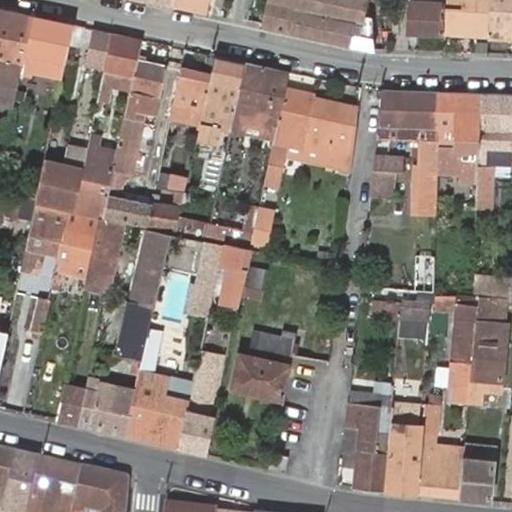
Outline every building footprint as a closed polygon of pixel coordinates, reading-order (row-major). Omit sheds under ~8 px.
[(172,0),(171,5),(207,12),(209,0),(172,0)] [(266,0),(262,24),(375,48),(371,0),(266,0)] [(445,33),(445,8),(445,0),(409,0),(408,32),(445,33)] [(445,0),(445,8),(445,33),(490,35),(490,10),(490,0),(445,0)] [(511,0),(490,0),(490,10),(490,35),(511,35),(511,0)] [(23,70),(34,18),(0,10),(0,107),(14,111),(23,70)] [(75,26),(34,18),(23,70),(37,74),(41,59),(55,62),(51,77),(63,80),(64,77),(75,26)] [(94,30),(86,64),(106,69),(113,34),(94,30)] [(144,41),(113,34),(106,69),(102,85),(100,94),(131,101),(140,61),(144,41)] [(245,64),(214,57),(210,77),(199,125),(196,140),(214,144),(218,129),(230,131),(245,64)] [(168,67),(140,61),(131,101),(126,122),(115,172),(132,176),(143,126),(150,127),(153,128),(158,107),(168,67)] [(245,64),(230,131),(274,141),(284,93),(286,88),(289,73),(245,64)] [(210,77),(178,70),(168,118),(177,120),(199,125),(210,77)] [(278,190),(288,143),(298,97),(300,92),(286,88),(284,93),(274,141),(270,160),(263,187),(278,190)] [(288,143),(352,157),(358,109),(313,100),(314,95),(300,92),(298,97),(288,143)] [(383,92),(378,136),(400,138),(400,129),(413,130),(412,141),(422,141),(420,184),(411,183),(410,216),(436,216),(437,171),(439,131),(440,94),(383,92)] [(481,95),(440,94),(439,131),(437,171),(479,172),(481,95)] [(511,95),(481,95),(479,172),(477,213),(491,214),(493,166),(511,166),(511,95)] [(87,157),(75,212),(103,217),(105,217),(110,197),(114,178),(93,175),(100,142),(91,139),(87,157)] [(352,157),(288,143),(286,157),(351,172),(352,157)] [(45,164),(36,203),(70,210),(75,212),(87,157),(68,153),(64,168),(45,164)] [(374,173),(371,195),(372,195),(394,197),(399,155),(376,153),(374,173)] [(157,188),(185,190),(186,173),(158,171),(157,188)] [(175,232),(180,211),(126,200),(110,197),(105,217),(172,232),(175,232)] [(70,210),(36,203),(22,260),(20,271),(54,278),(70,210)] [(266,247),(274,210),(259,206),(252,235),(251,244),(266,247)] [(75,212),(70,210),(54,278),(53,284),(61,286),(67,262),(90,268),(102,221),(103,217),(75,212)] [(85,289),(108,293),(124,226),(102,221),(90,268),(85,289)] [(208,227),(206,239),(208,239),(224,242),(250,247),(251,244),(252,235),(208,227)] [(155,302),(171,234),(146,229),(131,298),(155,302)] [(224,242),(208,239),(195,290),(192,290),(187,308),(208,312),(220,260),(224,242)] [(218,298),(240,303),(253,248),(250,247),(224,242),(220,260),(226,261),(218,298)] [(429,288),(431,260),(417,259),(415,286),(429,288)] [(250,265),(243,295),(261,298),(267,268),(250,265)] [(16,326),(27,329),(35,295),(23,292),(16,326)] [(41,332),(49,298),(35,295),(27,329),(41,332)] [(455,298),(435,297),(434,312),(454,313),(455,298)] [(155,302),(131,298),(117,351),(136,356),(142,357),(148,332),(155,302)] [(507,301),(478,298),(477,306),(476,323),(470,387),(468,406),(482,407),(483,391),(499,392),(507,301)] [(370,318),(395,321),(396,304),(372,302),(370,318)] [(428,304),(402,303),(401,320),(428,321),(428,304)] [(448,405),(468,406),(470,387),(476,323),(477,306),(458,304),(448,405)] [(283,398),(293,354),(297,335),(267,328),(261,353),(244,349),(236,387),(283,398)] [(139,371),(152,374),(161,334),(148,332),(142,357),(139,370),(139,371)] [(178,445),(206,451),(214,415),(202,412),(209,401),(220,352),(200,347),(194,375),(188,399),(178,445)] [(139,370),(142,357),(136,356),(133,368),(139,370)] [(38,375),(64,381),(67,369),(42,363),(38,375)] [(164,394),(167,378),(152,374),(139,371),(135,387),(124,432),(178,445),(188,399),(164,394)] [(30,410),(56,417),(64,381),(38,375),(30,410)] [(124,432),(135,387),(102,381),(97,377),(90,376),(88,384),(87,386),(79,421),(80,422),(86,423),(91,424),(124,432)] [(79,421),(87,386),(64,381),(56,417),(79,421)] [(388,423),(390,395),(349,390),(348,403),(378,407),(373,455),(385,456),(388,423)] [(416,494),(459,498),(464,445),(453,444),(452,459),(431,457),(432,442),(438,395),(425,393),(422,426),(416,494)] [(381,490),(385,456),(373,455),(378,407),(348,403),(345,427),(358,428),(355,457),(351,487),(381,490)] [(385,456),(381,490),(406,493),(416,494),(422,426),(388,423),(385,456)] [(342,455),(355,457),(358,428),(345,427),(342,455)] [(432,442),(431,457),(452,459),(453,444),(432,442)] [(459,498),(488,502),(494,447),(464,445),(459,498)] [(0,446),(0,501),(12,449),(0,446)] [(37,455),(12,449),(0,501),(0,511),(6,511),(9,501),(24,505),(37,455)] [(270,451),(267,466),(283,470),(287,455),(270,451)] [(37,455),(24,505),(22,511),(67,511),(79,464),(37,455)] [(125,511),(129,476),(79,464),(67,511),(125,511)]
